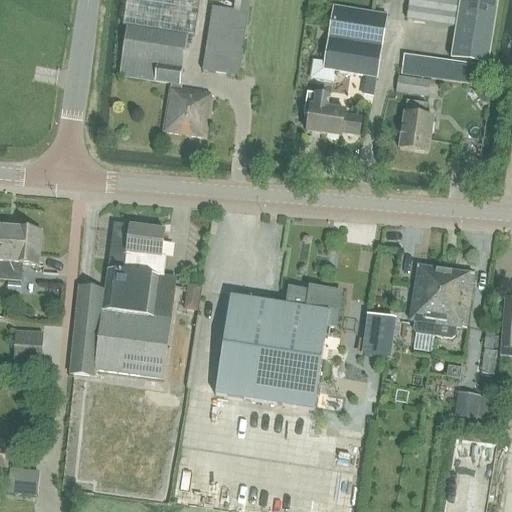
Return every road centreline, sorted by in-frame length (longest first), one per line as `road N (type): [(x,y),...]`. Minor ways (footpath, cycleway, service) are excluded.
road 1 (tertiary): [(511,218),(63,178)]
road 2 (tertiary): [(63,178),(89,0)]
